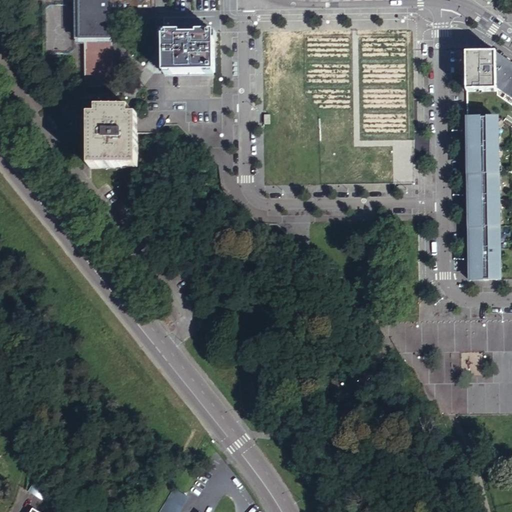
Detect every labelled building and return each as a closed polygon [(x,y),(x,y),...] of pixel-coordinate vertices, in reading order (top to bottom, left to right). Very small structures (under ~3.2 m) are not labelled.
[(75,0),(76,12),(83,12),(83,40),(83,41),(111,41),(111,18),(152,17),(151,0),(75,0)] [(181,34),(164,34),(164,74),(215,73),(215,34),(199,34),(199,36),(181,36),(181,34)] [(112,87),(111,41),(83,41),(84,88),(112,87)] [(468,52),(468,89),(498,91),(511,101),(511,60),(499,52),(468,52)] [(89,113),(88,166),(136,167),(136,129),(136,114),(129,114),(129,107),(96,106),(96,113),(89,113)] [(501,117),(469,117),(471,279),(503,279),(501,117)] [(37,479),(28,494),(42,502),(51,487),(37,479)] [(180,511),(189,499),(175,490),(161,511),(180,511)]
